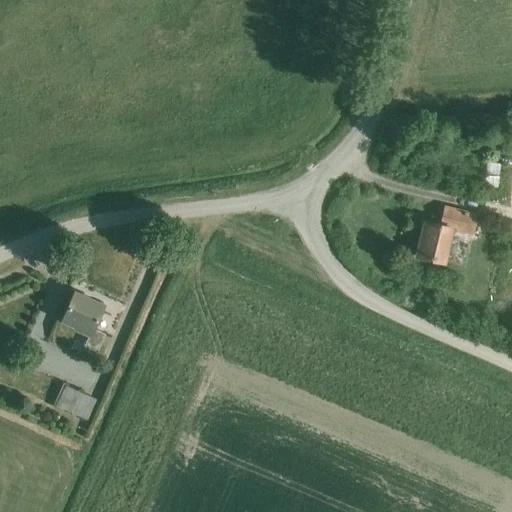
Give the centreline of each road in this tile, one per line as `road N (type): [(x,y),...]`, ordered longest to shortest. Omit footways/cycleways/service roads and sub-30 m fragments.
road 1 (unclassified): [(289,207),(259,202),(100,222),(0,255)]
road 2 (unclassified): [(511,363),(360,296),(289,207)]
road 3 (unclassified): [(289,207),(358,135),(383,83),(404,0)]
